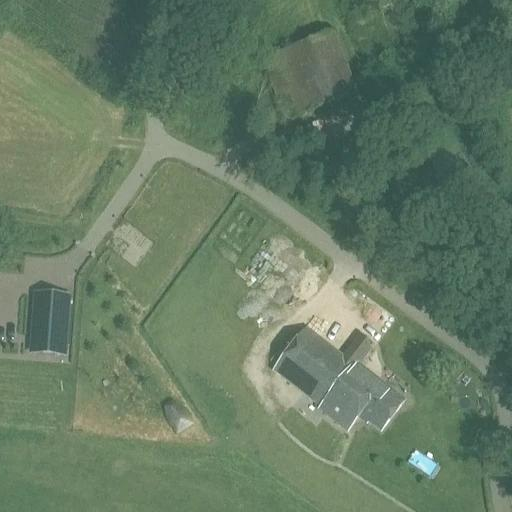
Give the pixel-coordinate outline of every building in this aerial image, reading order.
[(373,70),(445,44),(427,0),(370,0),(376,15),(355,23),(373,70)] [(286,122),(315,112),(359,96),(335,32),(261,59),(286,122)] [(483,191),(450,128),(391,159),(421,223),(483,191)] [(316,153),(305,172),(299,183),(342,208),(360,179),(316,153)] [(38,295),(34,347),(64,349),(68,297),(38,295)] [(404,403),(359,367),(374,347),(359,335),(342,357),(307,329),(274,371),(320,408),(319,409),(347,432),(360,416),(380,432),(404,403)] [(182,408),(173,404),(165,409),(166,418),(175,433),(191,423),(182,408)]
